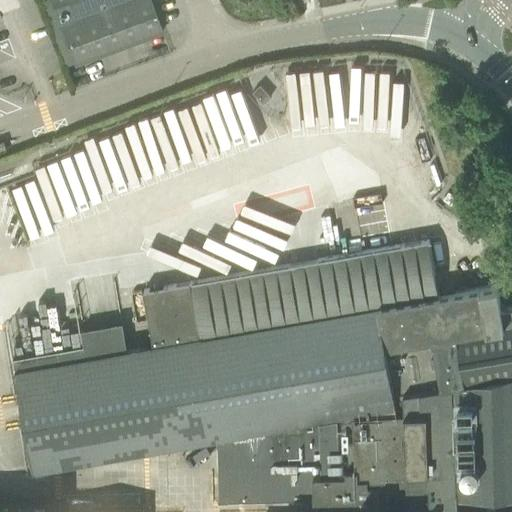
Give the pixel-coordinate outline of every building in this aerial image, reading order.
[(50,0),(59,24),(122,0),(50,0)] [(74,64),(162,31),(150,0),(122,0),(59,24),(74,64)] [(388,132),(408,133),(410,84),(395,83),(394,106),(389,106),(388,132)] [(260,84),(252,91),(264,103),(271,96),(260,84)] [(81,147),(99,200),(257,146),(238,93),(81,147)] [(83,343),(14,355),(16,368),(33,469),(35,468),(106,456),(217,436),(218,499),(314,497),(314,511),(511,511),(511,305),(501,307),(497,284),(438,294),(429,238),(409,242),(290,262),(191,280),(144,289),(154,344),(85,356),(83,343)]
